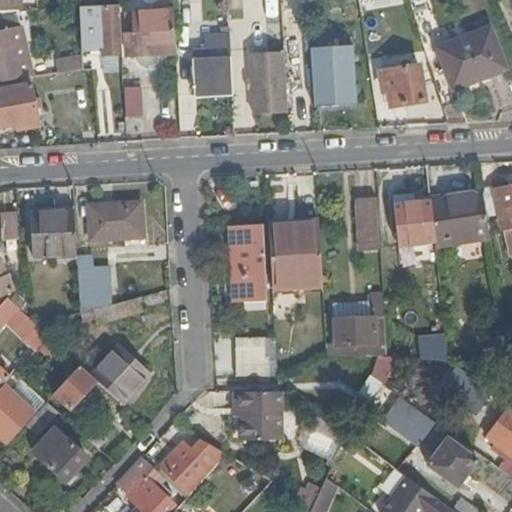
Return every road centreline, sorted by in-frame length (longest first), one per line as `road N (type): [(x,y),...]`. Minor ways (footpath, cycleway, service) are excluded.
road 1 (residential): [(189,160),(511,143)]
road 2 (residential): [(202,379),(189,160)]
road 3 (residential): [(0,169),(189,160)]
